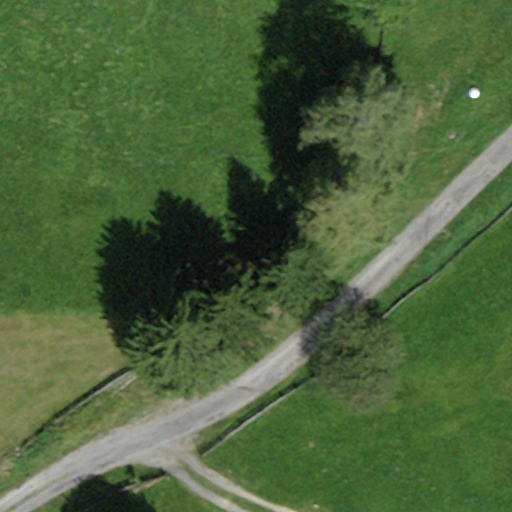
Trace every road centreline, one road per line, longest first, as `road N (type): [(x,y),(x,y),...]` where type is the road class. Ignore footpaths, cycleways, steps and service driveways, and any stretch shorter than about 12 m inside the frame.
road 1 (track): [(511,143),(328,327),(264,379),(69,471),(9,511)]
road 2 (track): [(156,434),(209,485),(262,511)]
